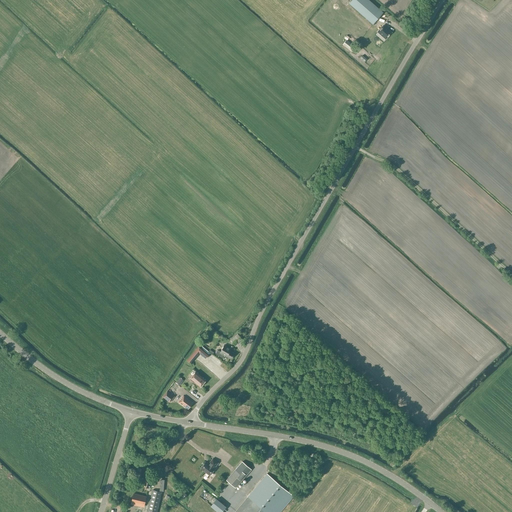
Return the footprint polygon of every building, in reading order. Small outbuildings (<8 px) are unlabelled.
[(352,0),(349,4),(373,24),(383,13),(368,0),(352,0)] [(392,32),(383,26),(378,32),(387,39),(392,32)] [(356,48),(346,40),(343,45),(352,52),(356,48)] [(237,334),(231,340),(235,345),(242,339),(237,334)] [(225,356),(231,359),(235,353),(230,351),(231,349),(224,345),(220,352),(217,351),(215,355),(224,359),(225,356)] [(186,360),(187,361),(190,363),(199,353),(205,358),(208,354),(198,346),(186,360)] [(203,378),(195,371),(189,379),(196,385),(197,385),(200,388),(206,380),(203,378)] [(185,376),(180,382),(178,380),(173,387),(177,390),(187,378),(185,376)] [(167,391),(163,397),(170,402),(174,397),(167,391)] [(183,396),(178,402),(183,406),(184,405),(189,409),(193,403),(183,396)] [(205,462),(204,464),(200,469),(209,476),(214,469),(218,463),(212,459),(208,465),(205,462)] [(235,470),(231,475),(226,480),(235,488),(244,477),(235,470)] [(267,474),(257,486),(234,511),(280,511),(294,497),(267,474)] [(156,511),(162,493),(153,490),(147,511),(156,511)] [(135,493),(132,505),(144,508),(146,501),(147,496),(135,493)]
